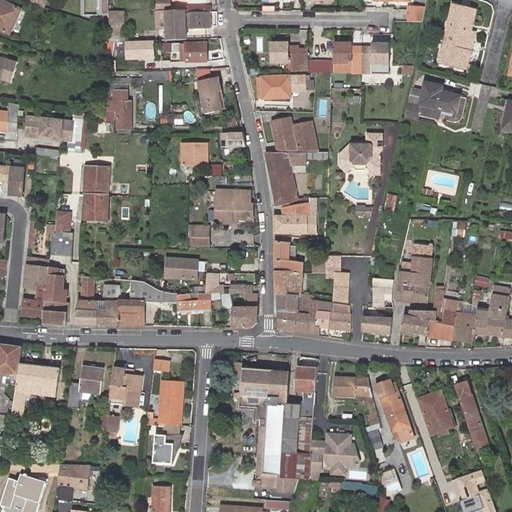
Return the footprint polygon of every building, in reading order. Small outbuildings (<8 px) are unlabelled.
[(21,10),(0,0),(0,30),(10,35),(21,10)] [(156,0),(157,9),(169,8),(168,0),(156,0)] [(466,51),(470,33),(474,11),(451,5),(443,40),(449,41),(443,67),(466,72),(470,52),(466,51)] [(212,7),(169,9),(171,39),(190,38),(189,27),(213,26),(212,7)] [(421,7),(410,7),(410,19),(421,19),(421,7)] [(121,13),(112,12),(111,42),(120,42),(121,13)] [(474,34),(470,33),(466,51),(470,52),(474,34)] [(449,41),(443,40),(438,66),(443,67),(449,41)] [(180,42),(181,61),(207,59),(206,41),(180,42)] [(310,74),(310,48),(300,48),(289,47),(289,45),(270,45),(270,64),(288,64),(289,62),(300,62),(299,74),(310,74)] [(353,74),(353,76),(360,76),(363,76),(363,63),(363,48),(353,47),(353,46),(334,46),(334,65),(334,74),(353,74)] [(372,48),(363,48),(363,63),(363,76),(380,76),(391,76),(391,46),(372,46),(372,48)] [(10,61),(0,57),(0,79),(4,80),(10,61)] [(155,69),(171,68),(170,59),(154,60),(155,69)] [(403,76),(411,76),(412,67),(403,67),(403,76)] [(141,70),(141,79),(168,80),(168,71),(141,70)] [(221,93),(223,92),(221,79),(201,82),(206,114),(223,111),(221,93)] [(263,80),(263,101),(287,101),(287,95),(291,95),(297,95),(306,95),(306,80),(263,80)] [(422,93),(420,107),(439,112),(455,116),(458,98),(440,94),(441,89),(424,85),(422,93)] [(420,107),(422,93),(411,91),(407,105),(420,107)] [(109,102),(109,113),(118,113),(118,117),(120,117),(121,131),(130,131),(129,92),(116,92),(116,103),(109,102)] [(403,120),(416,123),(417,118),(420,107),(407,105),(406,105),(403,120)] [(420,107),(417,118),(437,122),(439,112),(420,107)] [(511,109),(511,116),(507,115),(503,133),(511,135),(511,109)] [(73,122),(28,119),(27,135),(50,137),(50,139),(72,141),(73,122)] [(271,123),(279,152),(315,154),(320,154),(312,122),(292,127),(290,119),(271,123)] [(244,135),(229,135),(230,149),(247,149),(244,135)] [(346,172),(354,165),(354,161),(370,161),(370,166),(369,174),(381,175),(381,152),(383,152),(383,137),(366,137),(366,145),(352,145),(340,155),(339,166),(346,172)] [(206,143),(193,143),(182,142),(181,166),(185,166),(185,169),(203,170),(203,166),(206,166),(206,143)] [(34,148),(34,155),(59,157),(59,150),(34,148)] [(271,181),(294,182),(292,170),(302,170),(302,173),(307,173),(308,156),(266,154),(271,181)] [(25,168),(0,166),(0,182),(3,183),(11,183),(10,196),(22,197),(25,168)] [(207,177),(221,176),(221,166),(207,166),(207,177)] [(111,170),(89,169),(86,220),(108,221),(111,170)] [(271,181),(276,207),(297,206),(294,182),(271,181)] [(249,193),(219,193),(219,224),(226,224),(226,219),(236,220),(251,220),(251,204),(248,204),(249,193)] [(397,197),(389,195),(385,214),(393,216),(397,197)] [(292,216),(275,216),(274,218),(274,234),(293,234),(307,233),(307,222),(318,221),(319,199),(311,198),(311,203),(310,203),(310,216),(292,216)] [(282,209),(283,215),(310,214),(310,203),(303,203),(303,208),(282,209)] [(365,206),(356,206),(356,217),(365,217),(365,208),(365,206)] [(70,232),(71,214),(57,213),(56,225),(56,231),(70,232)] [(318,221),(307,222),(307,233),(318,233),(318,221)] [(460,237),(461,222),(454,221),(453,236),(460,237)] [(56,231),(56,225),(47,224),(46,237),(52,237),(51,255),(69,256),(70,238),(55,237),(56,231)] [(210,248),(211,226),(192,225),(191,247),(210,248)] [(498,239),(511,240),(511,232),(498,231),(498,239)] [(276,273),(303,276),(304,263),(297,262),(296,247),(291,247),(291,244),(274,242),(276,273)] [(411,265),(432,267),(434,247),(414,245),(411,265)] [(342,258),(328,258),(327,274),(336,275),(335,297),(335,303),(349,305),(351,277),(351,276),(342,275),(342,258)] [(26,259),(26,267),(47,269),(48,261),(26,259)] [(167,260),(166,279),(196,282),(198,263),(167,260)] [(411,286),(409,302),(428,304),(432,267),(411,265),(396,264),(394,285),(411,286)] [(327,275),(327,266),(315,266),(315,275),(327,275)] [(26,267),(24,287),(38,288),(39,283),(39,277),(46,278),(47,269),(26,267)] [(64,271),(47,269),(46,278),(39,277),(39,283),(47,284),(46,302),(65,303),(66,292),(62,292),(64,271)] [(302,297),(303,276),(276,273),(276,296),(277,296),(299,299),(301,299),(302,297)] [(207,287),(207,292),(212,292),(218,293),(224,293),(224,287),(218,286),(218,275),(207,274),(207,287)] [(390,279),(372,277),(374,307),(380,307),(378,291),(389,292),(390,284),(390,279)] [(488,278),(477,277),(476,285),(487,287),(488,278)] [(136,304),(122,303),(122,309),(120,309),(120,326),(141,326),(141,312),(144,312),(144,302),(163,303),(164,289),(155,287),(137,281),(136,304)] [(393,300),(409,302),(411,286),(394,285),(393,300)] [(93,297),(94,288),(81,287),(81,297),(93,297)] [(452,339),(456,301),(442,300),(444,288),(437,287),(434,312),(421,311),(419,322),(425,322),(424,335),(452,339)] [(105,288),(104,295),(119,296),(119,288),(105,288)] [(473,298),(473,302),(478,303),(479,299),(480,299),(481,291),(474,290),(473,298)] [(503,337),(504,320),(507,292),(490,291),(488,317),(475,316),(474,334),(503,337)] [(177,310),(211,311),(212,294),(202,293),(203,300),(190,300),(190,293),(178,293),(177,310)] [(233,308),(233,329),(252,329),(257,325),(258,294),(245,294),(245,308),(233,308)] [(278,312),(297,315),(299,299),(277,296),(278,312)] [(297,315),(295,333),(310,335),(314,303),(315,301),(315,298),(302,297),(301,299),(299,299),(297,315)] [(24,316),(44,319),(46,302),(40,301),(40,304),(26,302),(24,316)] [(122,303),(78,301),(76,325),(120,326),(120,309),(122,309),(122,303)] [(474,334),(475,316),(476,314),(460,314),(461,305),(459,305),(459,301),(456,301),(452,339),(474,342),(474,334)] [(44,319),(43,326),(55,327),(66,327),(66,325),(68,303),(65,303),(46,302),(44,319)] [(314,303),(310,335),(320,336),(321,328),(318,328),(321,304),(314,303)] [(321,328),(330,329),(333,306),(321,304),(318,328),(321,328)] [(476,305),(461,305),(460,314),(476,314),(476,305)] [(333,306),(330,329),(351,332),(352,315),(350,315),(351,308),(333,306)] [(402,332),(424,335),(425,322),(419,322),(421,311),(406,309),(405,316),(404,316),(402,332)] [(279,330),(295,333),(297,315),(278,312),(279,330)] [(390,318),(361,315),(361,332),(390,336),(390,318)] [(511,337),(511,320),(504,320),(503,337),(511,337)] [(22,348),(0,344),(0,372),(10,374),(10,376),(7,376),(5,384),(17,386),(19,375),(18,375),(22,348)] [(171,362),(155,360),(154,372),(169,374),(171,362)] [(36,388),(34,395),(56,399),(60,371),(21,364),(19,375),(17,386),(12,416),(22,417),(26,394),(27,387),(36,388)] [(261,405),(257,454),(281,455),(285,407),(287,407),(290,373),(243,369),(243,365),(234,364),(233,376),(242,377),(240,404),(261,405)] [(81,385),(71,384),(68,408),(78,409),(80,392),(101,395),(105,369),(83,366),(81,385)] [(316,394),(318,369),(296,367),(295,392),(316,394)] [(125,371),(113,370),(110,399),(110,400),(112,400),(126,401),(125,408),(139,409),(142,378),(132,377),(124,376),(125,371)] [(355,378),(336,377),(335,395),(354,396),(354,395),(366,395),(371,413),(376,411),(372,396),(368,379),(355,379),(355,378)] [(398,444),(412,440),(397,392),(393,393),(389,381),(375,386),(390,430),(391,433),(398,444)] [(477,450),(489,445),(482,426),(481,422),(470,393),(466,381),(454,385),(458,397),(468,426),(469,430),(477,450)] [(160,419),(160,425),(162,425),(181,426),(181,418),(179,417),(180,399),(182,399),(183,383),(162,382),(160,419)] [(27,387),(26,394),(34,395),(36,388),(27,387)] [(511,411),(511,388),(499,394),(507,414),(511,411)] [(419,399),(420,403),(442,395),(440,391),(419,399)] [(442,395),(420,403),(432,434),(454,427),(442,395)] [(296,408),(291,407),(287,407),(285,407),(281,455),(279,477),(279,478),(296,480),(309,480),(310,472),(311,457),(293,455),(296,408)] [(108,417),(107,425),(106,434),(116,435),(118,418),(108,417)] [(378,422),(364,427),(366,434),(378,430),(380,429),(378,422)] [(181,426),(162,425),(162,433),(180,434),(181,426)] [(378,430),(366,434),(368,441),(371,441),(380,438),(378,430)] [(350,437),(327,435),(327,443),(327,446),(326,460),(325,463),(328,467),(356,469),(360,464),(354,446),(350,446),(350,437)] [(156,436),(155,463),(172,464),(173,446),(180,447),(181,437),(156,436)] [(380,438),(371,441),(374,449),(383,446),(380,438)] [(312,442),(311,454),(322,455),(321,460),(326,460),(327,446),(327,443),(312,442)] [(281,455),(257,454),(255,467),(255,470),(262,471),(262,475),(279,477),(281,455)] [(311,457),(310,472),(316,472),(319,472),(320,472),(321,460),(322,455),(311,454),(311,457)] [(61,466),(33,466),(33,473),(51,473),(51,477),(60,477),(61,466)] [(378,474),(381,481),(396,475),(394,469),(378,474)] [(62,470),(60,487),(74,489),(74,486),(87,487),(90,473),(62,470)] [(279,478),(279,477),(262,475),(262,471),(255,470),(255,473),(251,472),(250,485),(277,487),(277,491),(293,492),(296,480),(279,478)] [(497,511),(483,470),(456,479),(467,511),(472,511),(482,509),(482,511),(497,511)] [(37,511),(47,483),(46,483),(22,475),(20,481),(10,478),(1,505),(7,507),(5,511),(37,511)] [(396,475),(381,481),(387,495),(401,488),(396,475)] [(369,493),(370,485),(341,482),(340,490),(369,493)] [(74,489),(60,487),(58,501),(72,503),(74,489)] [(169,511),(171,488),(155,487),(153,511),(169,511)] [(401,488),(387,495),(388,497),(402,491),(401,488)] [(286,510),(287,502),(271,501),(270,509),(286,510)]
